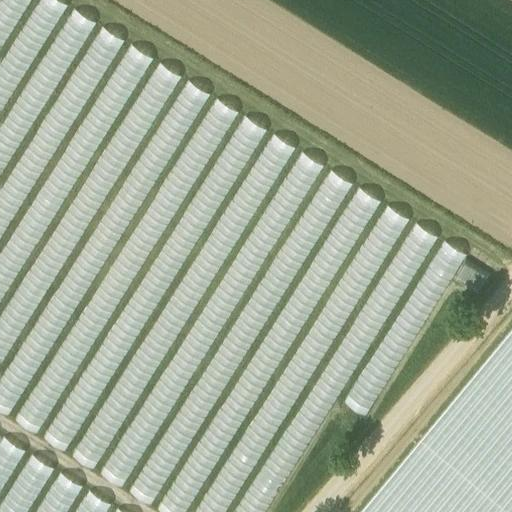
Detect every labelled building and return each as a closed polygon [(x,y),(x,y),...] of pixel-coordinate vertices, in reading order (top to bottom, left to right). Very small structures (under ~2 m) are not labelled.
[(50,0),(30,0),(0,56),(0,235),(39,163),(35,161),(20,188),(15,185),(0,213),(0,184),(87,22),(67,11),(68,10),(50,0)] [(0,0),(0,40),(22,0),(0,0)] [(67,141),(122,43),(101,32),(47,130),(67,141)] [(99,152),(150,61),(130,50),(79,141),(99,152)] [(187,85),(146,162),(166,173),(207,96),(187,85)] [(214,102),(177,175),(199,186),(235,113),(214,102)] [(25,276),(0,321),(0,419),(10,425),(78,301),(56,289),(54,291),(25,276)] [(91,298),(18,432),(40,444),(112,309),(91,298)]
